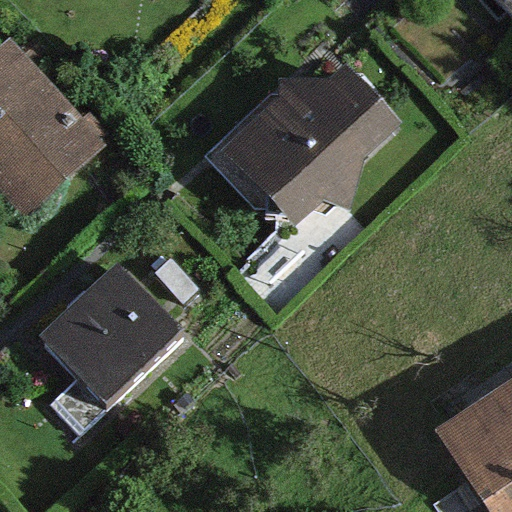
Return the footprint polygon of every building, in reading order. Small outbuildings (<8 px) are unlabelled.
[(511,0),(497,0),(511,16),(511,0)] [(110,143),(12,39),(0,50),(0,191),(27,220),(110,143)] [(370,160),(407,126),(348,66),(324,84),(285,82),(283,98),(274,96),(210,157),(257,210),(269,209),(268,220),(284,220),(299,230),(326,205),(353,216),(370,160)] [(81,381),(56,405),(84,433),(187,331),(121,264),(43,342),(81,381)] [(486,511),(511,511),(511,386),(436,437),(486,511)]
